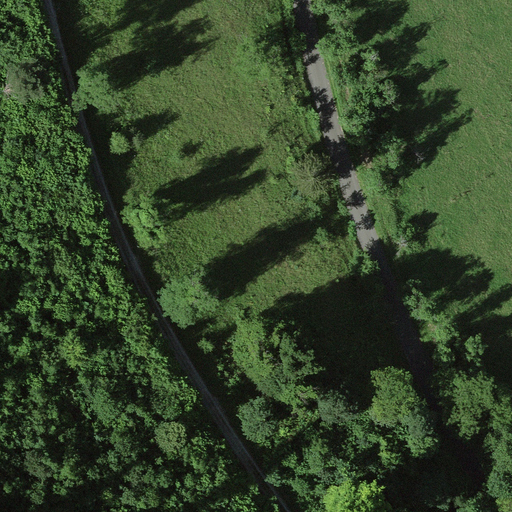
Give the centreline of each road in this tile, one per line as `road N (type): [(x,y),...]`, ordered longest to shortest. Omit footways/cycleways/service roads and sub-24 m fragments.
road 1 (track): [(285,511),(133,265),(86,139),(51,0)]
road 2 (unclassified): [(306,0),(364,228),(412,343),(500,511)]
